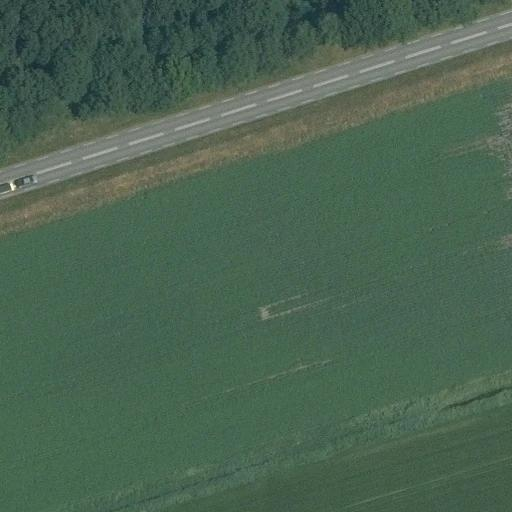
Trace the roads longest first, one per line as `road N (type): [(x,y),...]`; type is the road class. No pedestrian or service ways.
road 1 (primary): [(0,186),(511,26)]
road 2 (track): [(0,89),(286,0)]
